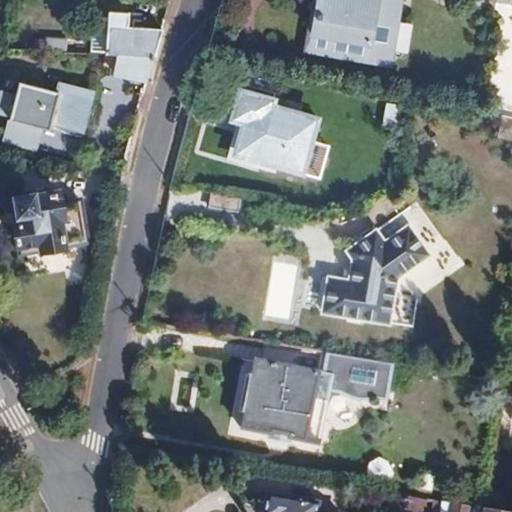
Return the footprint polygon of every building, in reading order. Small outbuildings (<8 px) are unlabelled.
[(398,14),(400,0),(395,0),(385,59),(309,46),(316,0),(311,0),(303,49),(390,65),(391,54),(398,14)] [(385,59),(395,0),(316,0),(309,46),(385,59)] [(154,51),(161,28),(125,25),(126,13),(106,12),(103,54),(152,57),(154,51)] [(88,19),(87,53),(97,53),(99,19),(88,19)] [(65,51),(65,40),(41,38),(40,50),(58,51),(65,51)] [(146,78),(152,57),(103,54),(100,53),(99,67),(118,68),(118,79),(145,81),(146,78)] [(55,94),(17,83),(14,97),(0,93),(0,114),(9,117),(8,120),(1,145),(20,150),(40,155),(47,131),(49,121),(80,130),(91,93),(58,84),(55,94)] [(299,172),(315,121),(269,105),(271,99),(238,90),(228,121),(243,125),(233,154),(299,172)] [(511,118),(503,117),(500,138),(511,140),(511,118)] [(84,239),(77,197),(58,200),(57,192),(31,197),(31,194),(14,197),(18,223),(12,224),(16,245),(19,244),(20,251),(40,248),(40,250),(61,247),(61,243),(84,239)] [(423,251),(405,221),(378,239),(370,228),(341,247),(345,255),(342,276),(320,273),(314,309),(380,319),(387,275),(423,251)] [(313,439),(323,384),(333,386),(336,388),(343,391),(349,392),(357,393),(363,391),(378,393),(383,362),(320,352),(317,370),(249,358),(247,374),(242,373),(236,410),(240,410),(238,426),(267,432),(268,428),(290,432),(290,435),(313,439)] [(313,511),(315,503),(264,495),(260,511),(313,511)] [(419,511),(421,500),(389,495),(386,511),(419,511)]
